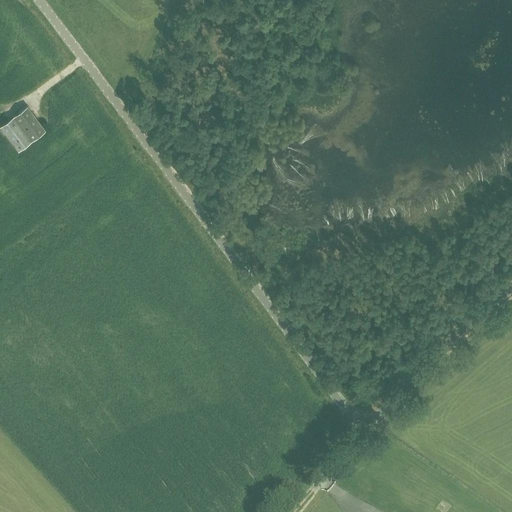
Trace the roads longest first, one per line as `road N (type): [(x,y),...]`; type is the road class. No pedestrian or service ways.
road 1 (unclassified): [(358,429),(42,0)]
road 2 (unclassified): [(358,429),(511,287)]
